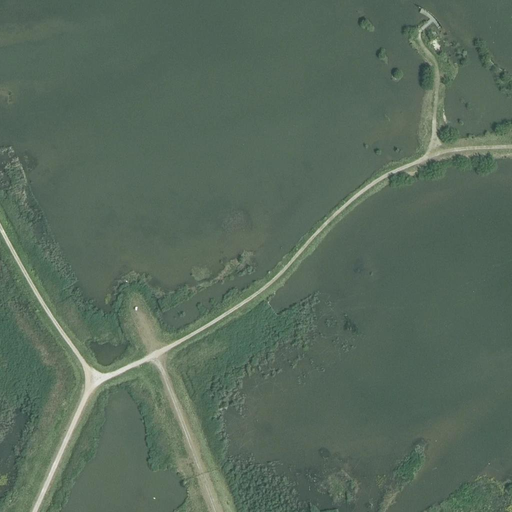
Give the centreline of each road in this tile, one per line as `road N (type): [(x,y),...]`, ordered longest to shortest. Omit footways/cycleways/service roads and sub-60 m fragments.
road 1 (track): [(156,357),(265,287),(384,178),(435,155),(511,147)]
road 2 (track): [(0,224),(92,382)]
road 3 (track): [(156,357),(212,511)]
road 4 (track): [(35,511),(92,382)]
